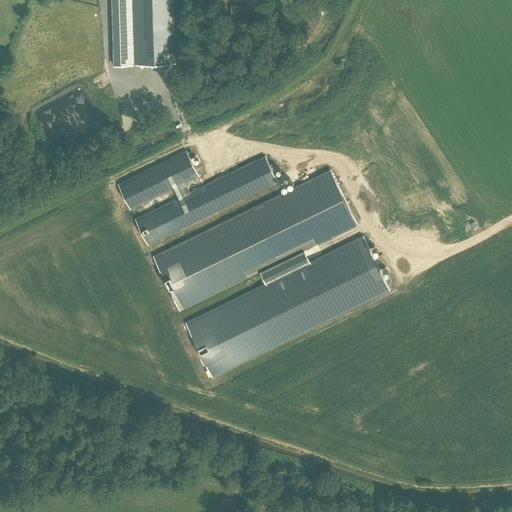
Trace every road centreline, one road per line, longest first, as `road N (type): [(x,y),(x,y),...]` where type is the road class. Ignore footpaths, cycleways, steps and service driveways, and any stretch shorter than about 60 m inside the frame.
road 1 (track): [(0,195),(94,150),(167,95),(191,139)]
road 2 (unknown): [(511,214),(409,267),(391,251),(347,158)]
road 3 (track): [(191,139),(319,72),(359,0)]
